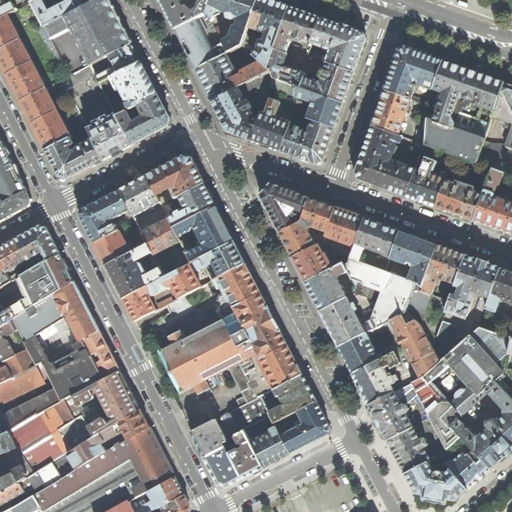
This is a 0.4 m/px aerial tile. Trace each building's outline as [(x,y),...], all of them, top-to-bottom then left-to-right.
[(0,0),(0,19),(8,15),(18,10),(16,5),(14,4),(7,8),(5,7),(1,0),(0,0)] [(71,0),(49,12),(42,0),(37,0),(32,3),(45,27),(97,0),(71,0)] [(115,11),(109,0),(97,0),(45,27),(51,39),(71,29),(90,66),(91,65),(98,61),(109,56),(132,44),(125,29),(115,11)] [(210,0),(159,0),(163,6),(175,30),(197,19),(206,14),(210,0)] [(210,0),(206,14),(211,20),(212,21),(214,21),(215,14),(222,12),(228,14),(227,15),(228,18),(233,20),(235,19),(236,17),(239,19),(236,27),(235,27),(234,28),(231,35),(232,36),(223,42),(224,44),(228,53),(243,46),(249,27),(258,0),(210,0)] [(274,2),(269,0),(258,0),(249,27),(265,32),(260,49),(253,55),(261,62),(269,69),(275,50),(290,7),(274,2)] [(303,12),(290,7),(275,50),(286,54),(291,40),(311,47),(312,44),(321,18),(303,12)] [(0,50),(20,40),(17,34),(18,34),(8,15),(0,19),(0,50)] [(342,26),(321,18),(312,44),(330,50),(326,62),(326,63),(355,73),(366,40),(363,33),(342,26)] [(185,48),(196,70),(226,54),(228,53),(224,44),(213,49),(197,19),(175,30),(185,48)] [(0,60),(1,62),(7,75),(33,62),(23,44),(22,44),(20,40),(0,50),(0,60)] [(137,52),(132,44),(109,56),(115,67),(104,72),(98,61),(91,65),(100,83),(110,78),(141,62),(137,52)] [(399,52),(386,90),(411,99),(413,92),(413,91),(415,85),(411,84),(412,82),(413,82),(417,80),(418,79),(420,80),(419,83),(420,85),(434,90),(443,61),(423,54),(406,48),(399,52)] [(350,86),(355,73),(326,63),(324,70),(323,70),(322,70),(320,76),(320,77),(321,77),(321,79),(316,81),(305,77),(306,74),(286,67),(284,64),(288,54),(286,54),(275,50),(269,69),(271,70),(274,79),(278,80),(279,75),(291,80),(289,84),(296,87),(344,103),(350,86)] [(204,84),(212,101),(271,70),(269,69),(261,62),(242,72),(242,74),(243,77),(239,79),(235,77),(233,73),(235,71),(226,54),(196,70),(204,84)] [(497,80),(443,61),(434,90),(428,105),(426,131),(425,145),(477,163),(484,142),(491,123),(480,119),(479,115),(482,107),(495,111),(505,83),(497,80)] [(13,87),(21,101),(46,88),(33,62),(7,75),(13,87)] [(150,78),(141,62),(110,78),(117,90),(121,88),(129,103),(128,103),(131,109),(139,105),(159,95),(150,78)] [(220,116),(228,132),(239,136),(252,140),(261,113),(271,87),(274,79),(271,70),(212,101),(220,116)] [(271,87),(295,95),(296,87),(289,84),(277,80),(278,80),(274,79),(271,87)] [(511,85),(505,83),(495,111),(493,117),(495,119),(500,120),(505,120),(511,123),(511,130),(506,146),(491,145),(484,142),(477,163),(495,163),(507,163),(511,162),(511,85)] [(340,115),(344,103),(296,87),(295,95),(295,97),(312,103),(307,118),(313,120),(335,128),(340,115)] [(26,111),(32,123),(57,111),(54,107),(56,106),(46,88),(21,101),(26,111)] [(380,107),(373,126),(399,135),(411,99),(386,90),(380,107)] [(165,107),(159,95),(139,105),(145,116),(133,123),(127,111),(118,116),(132,145),(155,133),(169,126),(171,120),(165,107)] [(266,146),(281,151),(291,124),(291,123),(276,117),(280,103),(271,100),(266,115),(261,113),(252,140),(266,146)] [(119,152),(132,145),(118,116),(116,114),(112,116),(104,103),(90,110),(94,118),(84,123),(87,129),(91,137),(93,141),(103,160),(119,152)] [(38,135),(46,150),(72,137),(60,115),(59,115),(57,111),(32,123),(38,135)] [(323,161),(335,128),(313,120),(310,128),(305,131),(300,129),(300,127),(291,124),(281,151),(300,158),(317,164),(323,161)] [(373,126),(364,150),(356,173),(359,180),(379,187),(406,197),(416,170),(388,160),(386,158),(388,155),(389,155),(393,154),(397,142),(400,143),(402,136),(399,135),(373,126)] [(60,177),(67,179),(85,169),(103,160),(93,141),(71,152),(69,148),(74,145),(75,146),(91,137),(87,129),(72,137),(46,150),(60,177)] [(415,141),(425,145),(426,131),(418,131),(415,141)] [(0,222),(30,206),(32,200),(22,179),(21,179),(16,171),(13,164),(12,165),(13,162),(12,160),(10,159),(9,158),(8,158),(7,159),(2,151),(6,149),(0,137),(0,192),(4,199),(0,201),(0,222)] [(169,166),(147,177),(156,195),(169,188),(175,199),(180,197),(204,184),(197,171),(192,160),(185,157),(169,166)] [(420,202),(436,208),(445,181),(447,175),(440,172),(438,177),(430,174),(435,161),(426,157),(420,172),(416,170),(406,197),(420,202)] [(499,230),(511,235),(511,203),(495,197),(494,193),(497,184),(499,185),(507,163),(495,163),(483,194),(474,222),(499,230)] [(134,184),(121,191),(131,210),(134,216),(160,202),(156,195),(147,177),(134,184)] [(458,216),(474,222),(483,194),(445,181),(436,208),(458,216)] [(209,194),(204,184),(180,197),(186,209),(181,212),(180,210),(173,213),(174,215),(169,218),(169,219),(174,228),(216,206),(209,194)] [(269,212),(280,233),(300,223),(303,220),(303,218),(298,216),(290,220),(287,215),(290,216),(292,215),(294,213),(294,210),(293,208),(306,211),(310,199),(271,185),(261,195),(269,212)] [(95,243),(119,231),(115,224),(114,224),(110,227),(108,222),(131,210),(121,191),(101,200),(83,210),(81,217),(87,228),(95,243)] [(287,245),(293,257),(316,246),(308,230),(309,230),(310,229),(311,228),(312,227),(312,226),(328,232),(336,208),(322,203),(310,199),(306,211),(303,218),(303,220),(300,223),(280,233),(287,245)] [(162,206),(166,212),(171,209),(168,203),(162,206)] [(225,223),(216,206),(174,228),(178,237),(191,231),(191,229),(195,227),(205,246),(202,248),(200,247),(187,254),(192,263),(201,259),(234,242),(225,223)] [(349,213),(336,208),(328,232),(326,237),(355,248),(365,219),(349,213)] [(178,271),(166,248),(180,241),(178,237),(174,228),(169,219),(143,233),(148,244),(153,252),(161,268),(165,277),(178,271)] [(380,224),(365,219),(355,248),(351,259),(359,262),(365,250),(366,247),(383,253),(378,269),(386,272),(391,257),(400,232),(380,224)] [(29,232),(16,240),(28,261),(43,253),(47,260),(60,253),(47,229),(40,226),(29,232)] [(100,253),(106,266),(132,252),(120,230),(119,231),(95,243),(100,253)] [(418,238),(400,232),(391,257),(404,262),(406,262),(412,264),(413,264),(414,267),(409,280),(416,283),(423,287),(438,246),(418,238)] [(5,245),(0,248),(0,259),(7,273),(28,261),(16,240),(5,245)] [(240,252),(234,242),(201,259),(206,267),(211,264),(212,262),(213,262),(220,277),(246,264),(240,252)] [(114,281),(123,299),(165,277),(161,268),(149,275),(149,277),(146,276),(145,277),(143,274),(145,273),(145,271),(142,263),(140,263),(138,264),(136,261),(137,260),(139,258),(140,259),(153,252),(148,244),(132,252),(106,266),(114,281)] [(294,259),(306,283),(332,269),(328,261),(327,262),(318,244),(316,246),(293,257),(294,259)] [(451,250),(438,246),(423,287),(421,292),(431,295),(436,284),(439,285),(442,279),(456,284),(466,256),(451,250)] [(0,328),(13,321),(31,309),(74,283),(67,268),(60,253),(47,260),(18,278),(27,298),(1,314),(0,311),(0,328)] [(481,261),(466,256),(456,284),(455,286),(459,288),(456,296),(452,294),(447,309),(467,316),(474,298),(472,295),(475,293),(490,298),(501,269),(481,261)] [(0,282),(3,287),(12,281),(7,273),(0,259),(0,282)] [(128,308),(135,321),(157,310),(154,305),(150,295),(152,294),(153,296),(173,285),(179,298),(201,287),(194,273),(206,267),(201,259),(192,263),(178,271),(165,277),(123,299),(128,308)] [(374,319),(379,327),(384,324),(405,313),(416,283),(409,280),(386,272),(378,269),(359,262),(351,259),(349,263),(345,265),(348,271),(356,286),(355,291),(381,300),(374,319)] [(319,308),(321,311),(347,298),(338,280),(340,275),(348,271),(345,265),(344,263),(332,269),(306,283),(319,308)] [(222,372),(228,369),(244,397),(247,404),(261,397),(269,393),(275,390),(303,375),(274,319),(246,264),(220,277),(212,281),(219,295),(215,306),(218,307),(216,313),(219,318),(222,319),(223,320),(216,324),(216,322),(214,323),(215,324),(209,328),(208,326),(207,327),(207,328),(201,332),(200,330),(199,331),(199,332),(193,336),(192,334),(191,335),(192,336),(185,340),(181,331),(170,337),(174,345),(162,352),(167,362),(167,361),(172,372),(178,383),(183,393),(195,386),(200,394),(206,391),(208,394),(213,391),(211,389),(206,380),(213,377),(213,378),(215,378),(214,376),(220,373),(221,374),(222,374),(222,372)] [(511,272),(501,269),(490,298),(487,309),(495,313),(501,298),(511,302),(511,272)] [(105,379),(84,340),(77,344),(77,343),(74,345),(77,351),(54,363),(51,359),(52,358),(40,334),(54,325),(66,318),(70,325),(92,314),(82,297),(75,282),(74,283),(31,309),(13,321),(37,366),(43,363),(57,390),(62,402),(65,400),(105,379)] [(397,332),(421,379),(425,377),(441,362),(421,326),(416,320),(418,320),(418,319),(421,321),(423,318),(431,295),(421,292),(423,287),(416,283),(405,313),(384,324),(390,336),(397,332)] [(171,296),(154,305),(157,310),(174,301),(171,296)] [(367,333),(379,327),(374,319),(362,325),(355,312),(356,310),(357,309),(355,304),(354,305),(352,305),(348,298),(347,298),(321,311),(330,329),(339,347),(367,333)] [(92,314),(70,325),(68,326),(77,343),(77,344),(84,340),(101,331),(95,321),(92,314)] [(67,349),(74,345),(77,343),(68,326),(70,325),(66,318),(54,325),(67,349)] [(37,366),(13,321),(0,328),(0,353),(3,358),(7,367),(13,378),(37,366)] [(437,336),(453,351),(466,340),(451,324),(442,321),(437,336)] [(441,362),(425,377),(443,412),(449,423),(452,426),(459,419),(489,393),(498,384),(496,381),(504,374),(505,369),(508,353),(511,339),(509,338),(480,328),(466,340),(453,351),(441,362)] [(110,350),(101,331),(84,340),(105,379),(121,370),(110,350)] [(346,359),(353,374),(380,360),(396,352),(397,351),(395,345),(382,352),(383,353),(378,356),(369,340),(371,339),(367,333),(339,347),(346,359)] [(396,352),(380,360),(384,368),(391,365),(392,367),(393,367),(402,363),(396,352)] [(384,368),(380,360),(353,374),(360,388),(370,405),(394,392),(391,386),(395,384),(395,382),(393,377),(392,374),(390,374),(387,375),(384,368)] [(14,378),(0,385),(0,403),(44,381),(37,366),(13,378),(14,378)] [(0,385),(14,378),(13,378),(7,367),(0,370),(0,385)] [(505,392),(511,386),(511,370),(505,369),(504,374),(496,381),(498,384),(505,392)] [(58,431),(72,452),(95,437),(141,410),(131,390),(121,370),(105,379),(65,400),(75,420),(58,431)] [(310,388),(303,375),(275,390),(278,397),(280,396),(283,401),(286,402),(287,403),(280,407),(278,402),(267,408),(271,415),(275,423),(298,411),(317,401),(310,388)] [(421,379),(414,382),(421,394),(432,418),(443,412),(425,377),(421,379)] [(414,382),(395,392),(402,406),(404,405),(421,394),(414,382)] [(498,384),(489,393),(504,410),(504,413),(497,420),(497,419),(496,420),(494,418),(490,417),(486,420),(486,425),(488,427),(487,428),(488,428),(479,437),(475,436),(459,419),(452,426),(461,437),(473,450),(491,470),(511,450),(511,399),(505,392),(498,384)] [(6,420),(11,430),(15,428),(15,427),(37,414),(38,415),(62,402),(57,390),(4,416),(6,420)] [(378,422),(388,440),(413,427),(406,413),(408,412),(409,409),(408,406),(404,405),(402,406),(395,392),(394,392),(370,405),(378,422)] [(239,408),(234,411),(244,429),(271,415),(267,408),(261,397),(247,404),(239,408)] [(235,401),(239,408),(247,404),(244,397),(235,401)] [(15,428),(11,430),(5,434),(0,436),(0,493),(53,463),(64,457),(68,454),(72,452),(58,431),(75,420),(65,400),(62,402),(38,415),(37,414),(15,427),(15,428)] [(324,415),(317,401),(298,411),(302,419),(295,423),(297,428),(281,436),(291,454),(311,443),(328,434),(330,427),(324,415)] [(145,418),(141,410),(95,437),(72,452),(68,454),(77,469),(107,451),(102,444),(124,432),(128,439),(150,427),(145,418)] [(432,418),(431,418),(442,441),(442,442),(445,448),(445,449),(446,450),(461,437),(452,426),(449,423),(443,412),(432,418)] [(198,445),(205,457),(224,448),(222,444),(228,442),(216,419),(192,432),(198,445)] [(11,430),(6,420),(0,422),(0,424),(2,429),(5,434),(11,430)] [(110,511),(130,502),(176,477),(162,451),(150,427),(128,439),(107,451),(77,469),(73,471),(62,478),(47,488),(29,499),(16,507),(5,511),(110,511)] [(278,460),(291,454),(281,436),(277,427),(270,430),(271,431),(251,442),(264,468),(278,460)] [(396,456),(405,474),(429,461),(431,461),(424,448),(428,445),(425,438),(420,440),(413,427),(388,440),(396,456)] [(254,473),(264,468),(251,442),(245,431),(236,435),(240,442),(246,444),(245,449),(240,451),(240,450),(230,454),(243,478),(254,473)] [(219,485),(227,487),(233,484),(243,478),(230,454),(230,455),(226,457),(225,455),(226,454),(226,451),(225,449),(224,448),(205,457),(219,485)] [(480,479),(491,470),(473,450),(467,456),(463,452),(453,461),(444,452),(439,456),(448,467),(468,490),(480,479)] [(73,471),(64,457),(53,463),(62,478),(73,471)] [(405,474),(415,493),(422,495),(423,495),(423,496),(423,500),(425,500),(426,500),(429,502),(431,503),(433,503),(437,504),(440,504),(444,503),(444,504),(447,504),(447,502),(448,501),(449,500),(450,500),(456,501),(461,496),(468,490),(448,467),(445,469),(444,468),(440,467),(434,467),(433,467),(431,465),(429,461),(405,474)] [(0,511),(5,511),(16,507),(29,499),(27,494),(44,483),(47,488),(62,478),(53,463),(0,493),(0,511)] [(180,485),(176,477),(130,502),(136,511),(151,511),(156,510),(164,506),(185,494),(180,485)] [(188,500),(185,494),(164,506),(165,508),(168,506),(170,509),(165,511),(157,511),(156,510),(151,511),(189,511),(190,505),(188,500)] [(136,511),(130,502),(110,511),(136,511)]
